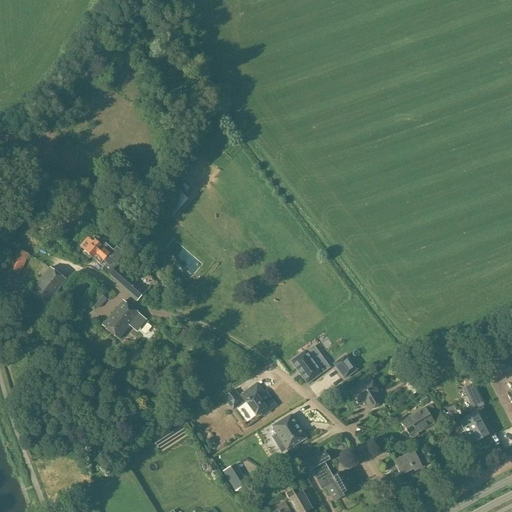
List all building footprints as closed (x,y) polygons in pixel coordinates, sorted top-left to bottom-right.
[(14,197),(9,204),(15,207),(19,200),(14,197)] [(48,206),(41,219),(46,222),(53,208),(48,206)] [(24,235),(76,263),(81,254),(29,226),(24,235)] [(95,241),(85,251),(83,253),(89,259),(92,256),(101,265),(104,260),(107,262),(101,269),(108,275),(109,275),(118,266),(127,255),(117,247),(114,250),(105,242),(101,247),(95,241)] [(19,277),(30,254),(17,248),(6,271),(19,277)] [(146,291),(118,266),(109,275),(137,301),(146,291)] [(66,279),(50,267),(31,292),(47,304),(66,279)] [(102,291),(93,299),(101,310),(111,302),(102,291)] [(130,325),(134,329),(144,318),(123,301),(103,326),(118,339),(130,325)] [(329,368),(324,361),(317,366),(306,352),(306,351),(291,362),(296,369),(302,376),(307,384),(329,368)] [(345,379),(356,371),(345,356),(334,364),(345,379)] [(404,382),(412,395),(423,388),(415,375),(404,382)] [(351,391),(359,404),(365,400),(371,409),(382,403),(377,393),(378,393),(370,379),(368,381),(366,380),(362,382),(361,385),(351,391)] [(257,383),(241,395),(240,396),(235,389),(223,398),(233,411),(245,401),(256,415),(261,412),(263,415),(276,406),(265,391),(263,392),(257,383)] [(464,390),(475,410),(484,405),(474,385),(464,390)] [(431,404),(425,408),(425,407),(401,422),(411,437),(412,439),(419,435),(417,433),(434,423),(441,419),(431,404)] [(475,412),(465,418),(463,415),(448,423),(462,449),(488,435),(475,412)] [(273,437),(278,444),(282,442),(286,449),(287,450),(288,449),(304,439),(304,440),(306,439),(305,438),(292,416),(291,415),(290,416),(274,426),(273,426),(273,427),(277,434),(273,437)] [(311,452),(314,457),(305,461),(314,477),(322,491),(327,488),(334,502),(344,496),(343,493),(355,486),(346,471),(334,478),(325,463),(330,460),(325,450),(321,453),(318,448),(311,452)] [(421,448),(400,459),(398,456),(387,463),(390,468),(395,465),(400,475),(412,469),(414,471),(429,463),(421,448)] [(53,469),(52,471),(54,471),(54,474),(54,479),(54,481),(56,486),(57,488),(60,491),(63,493),(66,488),(73,492),(74,491),(77,493),(90,490),(87,476),(75,466),(73,469),(60,458),(58,460),(57,462),(56,462),(55,464),(54,465),(54,466),(53,467),(53,469)] [(243,478),(235,465),(222,472),(231,486),(243,478)] [(290,501),(285,503),(285,502),(270,510),(271,511),(295,511),(296,511),(295,511),(307,511),(312,510),(302,491),(295,495),(292,490),(285,494),(288,499),(290,501)]
